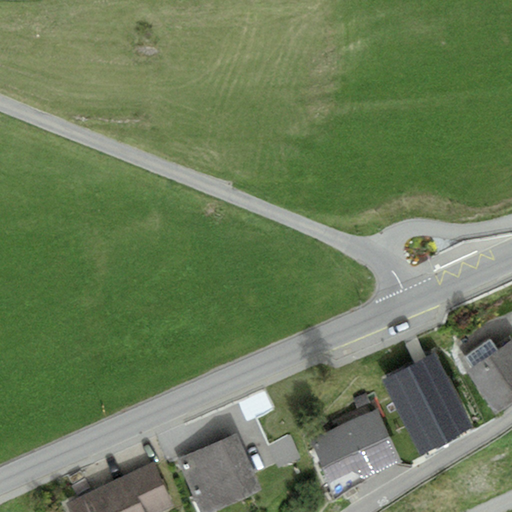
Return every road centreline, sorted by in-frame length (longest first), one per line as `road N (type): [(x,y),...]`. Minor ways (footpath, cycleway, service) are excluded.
road 1 (tertiary): [(0,480),(511,254)]
road 2 (unclassified): [(0,104),(376,256)]
road 3 (residential): [(511,417),(360,511)]
road 4 (residential): [(376,256),(407,230),(511,223)]
